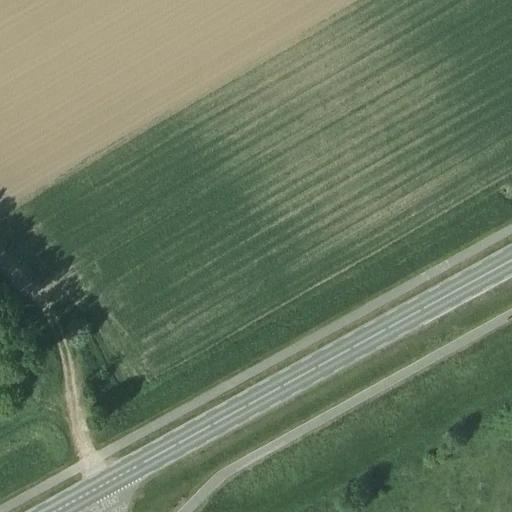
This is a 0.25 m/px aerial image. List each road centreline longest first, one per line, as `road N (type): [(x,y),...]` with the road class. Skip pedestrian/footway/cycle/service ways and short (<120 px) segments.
road 1 (primary): [(96,488),(511,262)]
road 2 (track): [(90,461),(69,363),(48,313)]
